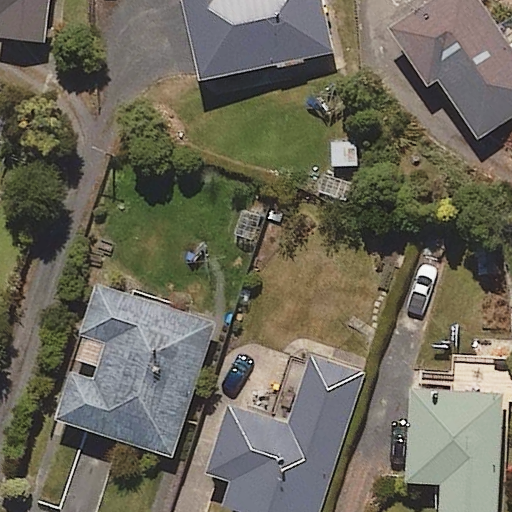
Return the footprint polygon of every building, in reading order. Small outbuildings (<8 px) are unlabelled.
[(54,0),(0,0),(0,19),(7,20),(5,43),(50,47),(54,0)] [(189,0),(209,85),(343,56),(330,0),(189,0)] [(511,36),(488,0),(447,0),(398,31),(436,91),(447,84),(484,142),(511,124),(511,36)] [(79,374),(64,422),(176,458),(219,324),(107,289),(90,340),(112,347),(101,381),(79,374)] [(239,411),(217,480),(237,486),(229,511),(329,511),(372,377),(319,361),(297,429),(239,411)] [(502,511),(509,396),(421,391),(417,487),(449,489),(448,511),(502,511)]
